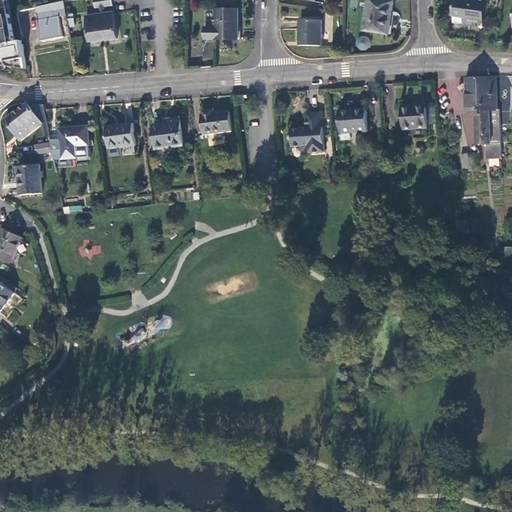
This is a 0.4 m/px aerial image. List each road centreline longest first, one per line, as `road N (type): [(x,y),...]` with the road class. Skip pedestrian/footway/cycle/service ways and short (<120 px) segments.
road 1 (residential): [(0,89),(164,83)]
road 2 (residential): [(272,75),(430,62)]
